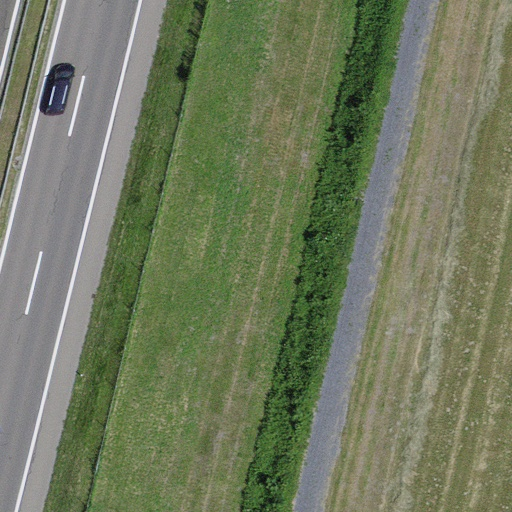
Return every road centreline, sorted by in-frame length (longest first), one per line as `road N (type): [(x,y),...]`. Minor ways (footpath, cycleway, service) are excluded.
road 1 (track): [(456,0),(348,511)]
road 2 (motorway): [(0,428),(104,0)]
